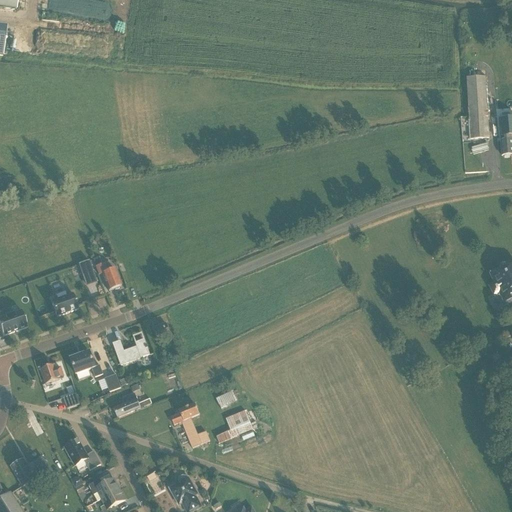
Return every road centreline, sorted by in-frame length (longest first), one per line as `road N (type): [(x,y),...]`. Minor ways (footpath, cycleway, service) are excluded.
road 1 (unclassified): [(0,362),(399,206),(511,184)]
road 2 (track): [(364,511),(198,461)]
